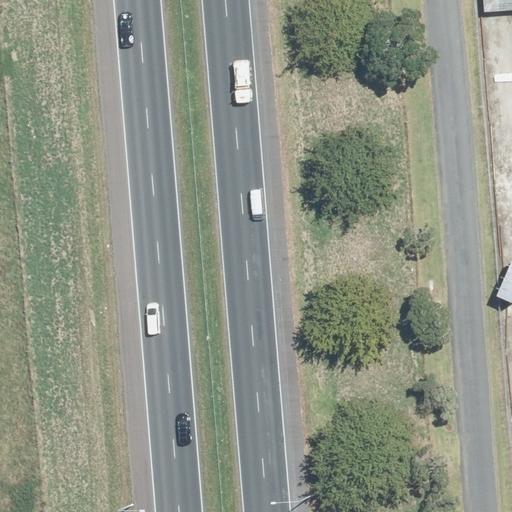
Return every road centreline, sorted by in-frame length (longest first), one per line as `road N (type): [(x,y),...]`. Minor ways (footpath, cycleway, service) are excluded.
road 1 (unclassified): [(447,0),(491,511)]
road 2 (motorway): [(181,511),(138,0)]
road 3 (motorway): [(225,0),(268,511)]
